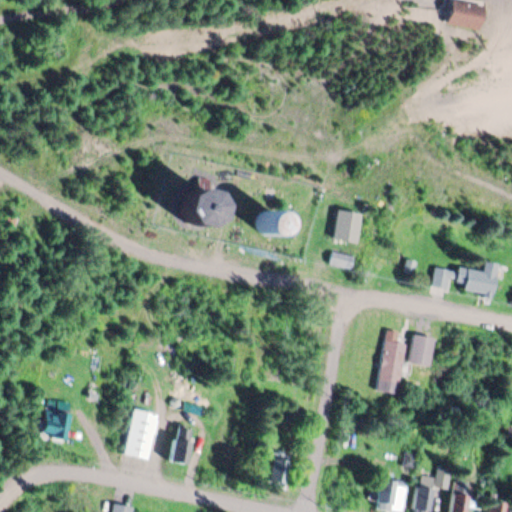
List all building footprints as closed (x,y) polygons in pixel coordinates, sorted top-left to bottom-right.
[(473,0),(448,0),(445,23),(479,29),(485,3),(473,0)] [(180,206),(201,227),(225,204),(204,182),(180,206)] [(359,212),(335,207),(329,235),(353,240),(359,212)] [(284,232),(284,210),(261,210),(261,232),(284,232)] [(329,248),(327,259),(349,265),(351,254),(329,248)] [(480,267),(481,260),(494,262),(489,291),(459,286),(464,266),(480,267)] [(432,265),(429,283),(445,287),(450,269),(432,265)] [(411,333),(405,359),(425,364),(431,337),(411,333)] [(383,338),(402,342),(394,393),(373,388),(383,338)] [(41,407),(37,435),(61,438),(67,412),(41,407)] [(130,408),(118,452),(143,458),(154,414),(130,408)] [(173,424),(166,456),(184,460),(190,428),(173,424)] [(436,466),(449,468),(445,489),(431,486),(436,466)] [(378,476),(374,502),(388,505),(392,479),(378,476)] [(415,486),(411,509),(425,511),(428,489),(415,486)] [(450,494),(446,511),(463,511),(465,497),(450,494)] [(489,500),(487,511),(500,511),(502,502),(489,500)] [(110,502),(107,511),(126,511),(128,505),(110,502)]
